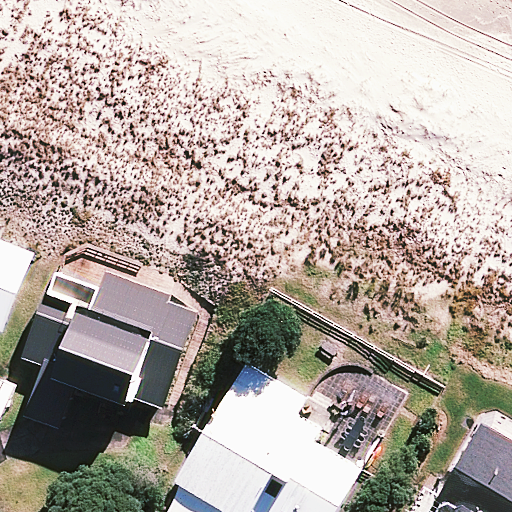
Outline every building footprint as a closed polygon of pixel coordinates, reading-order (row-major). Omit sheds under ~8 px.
[(0,326),(7,329),(38,253),(0,237),(0,326)] [(104,292),(62,274),(27,356),(50,366),(30,413),(62,427),(83,379),(162,412),(204,312),(112,273),(104,292)] [(329,410),(248,362),(160,511),(246,511),(251,504),(264,511),(282,511),(286,507),(293,511),(338,511),(364,468),(312,438),(329,410)] [(23,386),(0,374),(0,419),(5,422),(23,386)] [(511,511),(511,439),(481,423),(434,511),(511,511)]
